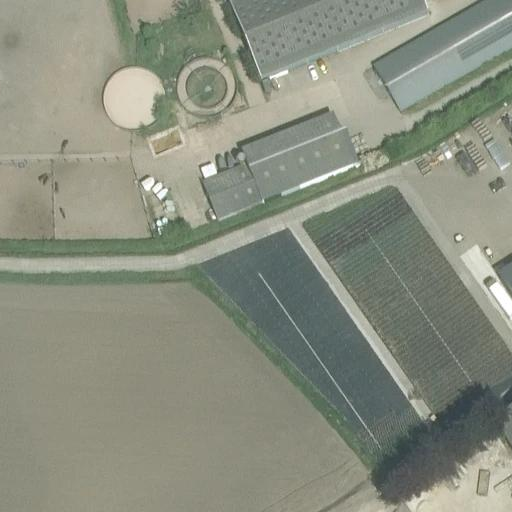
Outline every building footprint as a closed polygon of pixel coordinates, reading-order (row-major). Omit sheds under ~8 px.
[(249,0),(233,7),(231,7),(262,83),(429,15),(423,2),(427,0),(249,0)] [(403,115),(511,51),(511,0),(489,0),(375,66),(403,115)] [(354,170),(334,118),(242,154),(246,166),(202,184),(219,223),(263,205),(354,170)] [(511,274),(501,282),(511,297),(511,274)] [(511,450),(511,415),(496,426),(511,450)]
